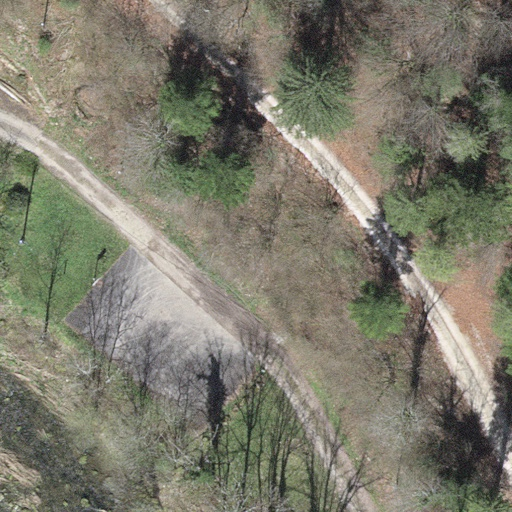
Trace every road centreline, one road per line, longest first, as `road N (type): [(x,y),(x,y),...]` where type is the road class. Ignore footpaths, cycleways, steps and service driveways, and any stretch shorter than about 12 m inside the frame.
road 1 (track): [(511,445),(373,211),(331,163),(147,0)]
road 2 (track): [(364,511),(328,436),(250,330),(81,175),(0,131)]
